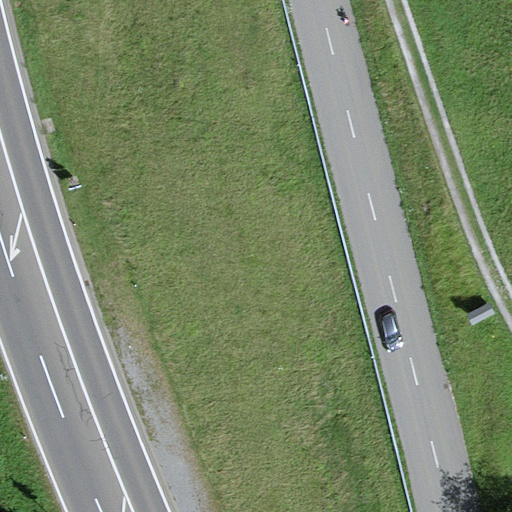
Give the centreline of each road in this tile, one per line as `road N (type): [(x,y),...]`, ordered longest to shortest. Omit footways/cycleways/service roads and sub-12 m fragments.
road 1 (tertiary): [(445,511),(315,0)]
road 2 (trunk): [(117,511),(56,363),(0,190)]
road 3 (track): [(401,0),(511,310)]
